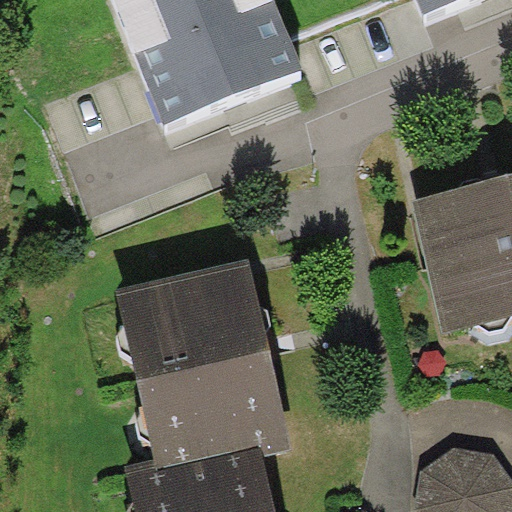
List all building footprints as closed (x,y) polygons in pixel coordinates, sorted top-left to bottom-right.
[(304,69),(276,0),(113,0),(164,125),(304,69)] [(462,0),(418,0),(425,16),(462,0)] [(511,317),(511,177),(413,200),(442,333),(511,317)] [(292,447),(252,262),(119,291),(156,459),(159,475),(264,452),(292,447)] [(511,486),(493,454),(457,448),(425,468),(416,508),(418,511),(510,511),(511,487),(511,486)] [(138,511),(275,511),(264,452),(159,475),(156,459),(129,465),(138,511)]
